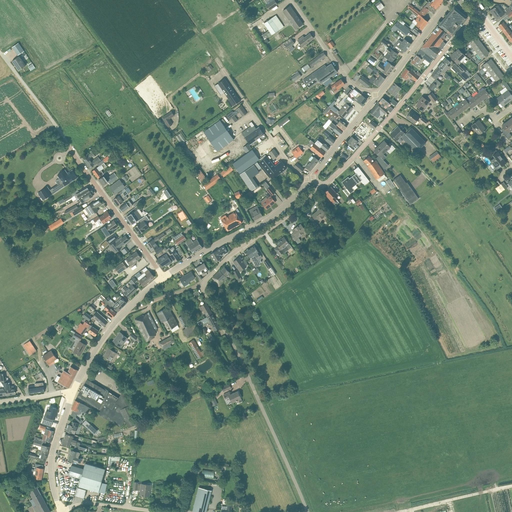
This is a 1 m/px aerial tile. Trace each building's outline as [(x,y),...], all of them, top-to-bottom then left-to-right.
[(274,0),(268,4),(266,6),(269,10),(278,4),(274,0)] [(420,12),(420,13),(424,16),(429,10),(433,13),(436,9),(444,0),(443,0),(432,0),(430,3),(428,1),(420,12)] [(423,15),(410,4),(407,8),(418,17),(415,20),(414,19),(412,22),(415,25),(422,30),(428,22),(422,17),(423,15)] [(498,5),(491,10),(494,15),(494,16),(496,19),(498,18),(500,20),(502,19),(509,11),(511,10),(509,9),(508,7),(505,10),(503,11),(498,5)] [(286,9),(282,11),(291,22),(295,29),(299,27),(303,24),(290,6),(286,9)] [(439,25),(452,36),(467,17),(454,6),(442,21),(439,25)] [(503,21),(498,25),(503,31),(511,25),(511,24),(509,26),(507,27),(505,24),(508,22),(507,20),(511,15),(511,8),(511,10),(509,11),(502,19),(503,18),(505,21),(503,22),(503,21)] [(264,23),(272,35),(284,26),(276,15),(264,23)] [(399,19),(397,21),(409,30),(411,28),(399,19)] [(397,21),(393,26),(406,36),(410,31),(409,31),(409,30),(397,21)] [(418,35),(422,30),(415,25),(412,30),(418,35)] [(503,31),(507,37),(511,33),(511,32),(511,26),(511,25),(503,31)] [(420,50),(417,53),(430,63),(433,60),(446,44),(442,41),(445,37),(444,36),(447,33),(438,26),(432,33),(433,33),(420,50)] [(303,36),(299,39),(297,40),(302,46),(313,38),(310,33),(304,38),(303,36)] [(469,43),(473,48),(480,42),(478,39),(476,37),(477,37),(476,37),(469,43)] [(285,46),(290,51),(294,48),(292,45),(295,43),(291,38),(286,42),(288,43),(285,46)] [(405,52),(411,44),(404,39),(401,42),(398,40),(393,47),(402,53),(404,51),(405,52)] [(473,48),(477,53),(485,48),(482,44),(482,45),(480,43),(481,42),(480,42),(473,48)] [(18,43),(12,47),(18,55),(24,51),(18,43)] [(385,56),(388,58),(392,61),(397,54),(391,49),(388,47),(386,51),(388,52),(385,56)] [(485,48),(477,53),(481,59),(489,53),(486,50),(484,48),(485,48)] [(450,56),(454,60),(457,63),(459,60),(462,62),(467,57),(464,55),(458,49),(454,54),(453,53),(450,56)] [(324,52),(319,55),(308,62),(311,67),(327,56),(324,52)] [(417,55),(411,62),(417,66),(422,59),(417,55)] [(19,56),(12,61),(19,71),(26,66),(19,56)] [(445,58),(439,66),(446,72),(450,67),(451,67),(448,65),(450,62),(445,58)] [(495,65),(492,61),(492,62),(490,59),(483,65),(487,70),(495,65)] [(376,67),(388,75),(394,67),(389,62),(385,67),(379,63),(376,67)] [(321,67),(303,80),(309,88),(319,81),(321,83),(323,82),(326,86),(333,81),(330,77),(337,72),(331,63),(327,67),(325,65),(321,67)] [(454,63),(450,67),(458,74),(465,81),(468,77),(463,72),(461,70),(460,69),(458,67),(454,63)] [(370,73),(371,71),(372,70),(376,73),(378,71),(370,65),(366,70),(370,73)] [(492,76),(499,70),(497,67),(496,67),(495,65),(487,70),(492,76)] [(431,75),(435,78),(436,79),(439,75),(438,74),(442,69),(438,66),(431,75)] [(411,77),(416,81),(419,77),(416,74),(411,71),(411,72),(406,68),(400,76),(406,80),(409,76),(411,77)] [(495,81),(503,75),(501,72),(500,72),(499,70),(492,76),(491,76),(495,81)] [(372,82),(379,87),(385,79),(380,74),(376,80),(375,79),(372,82)] [(362,76),(361,77),(358,81),(367,88),(371,83),(362,76)] [(225,79),(214,86),(218,90),(221,88),(233,106),(240,101),(225,79)] [(345,84),(341,79),(334,84),(331,86),(335,93),(339,90),(338,89),(345,84)] [(502,83),(508,90),(497,98),(503,106),(505,104),(511,99),(511,100),(511,99),(511,95),(509,92),(511,90),(505,81),(502,83)] [(394,96),(399,90),(401,88),(394,83),(388,91),(394,96)] [(484,88),(478,93),(483,99),(489,95),(484,88)] [(357,101),(358,102),(362,105),(367,99),(354,89),(351,93),(359,99),(357,101)] [(428,96),(432,100),(433,102),(437,99),(435,97),(432,93),(428,96)] [(478,93),(472,97),(477,104),(483,99),(478,93)] [(416,106),(420,109),(423,111),(425,108),(424,107),(428,101),(422,96),(418,102),(418,103),(416,106)] [(382,97),(379,102),(388,110),(390,112),(393,109),(390,106),(389,108),(387,106),(390,103),(382,97)] [(465,99),(470,106),(472,108),(477,104),(472,97),(467,101),(465,99)] [(338,113),(340,114),(344,117),(349,110),(350,111),(352,108),(350,106),(353,103),(347,98),(344,101),(346,103),(338,113)] [(465,99),(459,104),(464,110),(470,106),(465,99)] [(378,102),(370,112),(377,118),(380,115),(382,116),(383,115),(384,116),(388,110),(379,102),(378,102)] [(459,104),(453,108),(458,114),(464,110),(459,104)] [(331,108),(330,109),(336,113),(338,110),(331,105),(329,107),(331,108)] [(226,115),(229,119),(239,112),(242,116),(247,113),(241,106),(233,112),(232,111),(226,115)] [(447,112),(448,112),(452,119),(458,114),(453,108),(447,112)] [(325,115),(339,127),(343,131),(347,126),(340,120),(339,122),(336,119),(339,115),(336,113),(330,109),(325,115)] [(172,111),(162,117),(168,127),(173,124),(169,119),(175,115),(172,111)] [(406,117),(415,124),(419,118),(411,111),(406,117)] [(288,117),(278,124),(280,127),(290,119),(288,117)] [(220,120),(203,132),(217,151),(234,139),(220,120)] [(472,125),(475,129),(479,135),(486,129),(479,120),(472,125)] [(372,121),(368,124),(374,129),(377,125),(372,121)] [(503,132),(506,136),(508,139),(511,135),(509,132),(511,129),(511,126),(507,121),(502,125),(506,130),(503,132)] [(251,122),(249,123),(251,126),(242,133),(250,144),(264,134),(259,127),(256,129),(251,122)] [(333,130),(339,135),(343,131),(333,123),(331,122),(326,129),(331,133),(332,131),(330,129),(331,126),(334,129),(333,130)] [(356,133),(354,135),(361,140),(365,136),(363,134),(364,133),(365,132),(366,130),(361,125),(359,127),(355,132),(356,133)] [(391,134),(397,140),(401,137),(416,152),(426,143),(412,128),(403,136),(402,135),(403,133),(398,128),(391,134)] [(325,140),(331,145),(335,140),(329,135),(331,134),(326,130),(322,134),(327,137),(325,140)] [(349,138),(345,143),(346,144),(345,144),(353,151),(355,148),(354,147),(359,140),(356,137),(355,139),(352,136),(350,138),(349,138)] [(318,140),(315,143),(320,147),(326,151),(330,147),(324,142),(323,144),(318,140)] [(384,141),(374,150),(379,156),(381,158),(384,155),(383,154),(391,147),(384,141)] [(310,148),(321,157),(326,152),(320,147),(315,143),(314,143),(310,148)] [(299,147),(292,152),(296,156),(302,151),(299,147)] [(94,165),(101,161),(98,157),(93,160),(91,158),(93,156),(94,157),(99,153),(95,148),(90,151),(91,153),(83,159),(90,168),(94,165)] [(253,148),(233,163),(240,173),(260,158),(253,148)] [(274,149),(270,152),(274,158),(278,155),(274,149)] [(490,160),(492,163),(495,167),(500,164),(501,166),(504,165),(504,164),(503,164),(502,163),(505,161),(497,152),(496,150),(491,153),(495,157),(490,160)] [(429,157),(433,162),(441,157),(437,151),(429,157)] [(260,163),(269,175),(272,179),(287,168),(282,161),(275,167),(267,157),(266,155),(260,159),(261,161),(260,163)] [(367,166),(370,170),(377,179),(385,174),(375,160),(374,161),(369,155),(363,161),(368,165),(367,166)] [(92,171),(98,178),(104,174),(101,170),(107,166),(104,163),(110,159),(108,156),(99,162),(101,165),(92,171)] [(314,156),(309,163),(306,167),(310,171),(319,160),(314,156)] [(379,156),(376,158),(384,169),(388,165),(383,159),(381,158),(379,156)] [(304,169),(297,163),(294,166),(301,172),(304,169)] [(252,165),(240,173),(252,190),(258,185),(256,182),(252,177),(259,172),(256,167),(253,164),(252,165)] [(221,173),(224,176),(233,169),(230,165),(221,173)] [(50,190),(47,187),(41,191),(46,198),(52,194),(77,177),(72,170),(70,171),(71,172),(68,174),(65,170),(62,172),(62,171),(59,173),(59,174),(57,175),(60,178),(56,181),(58,184),(50,190)] [(342,182),(350,193),(354,190),(352,188),(361,181),(364,185),(369,181),(362,172),(358,175),(356,173),(349,178),(348,177),(342,182)] [(104,176),(99,179),(103,185),(108,182),(109,184),(118,178),(114,173),(109,177),(106,174),(104,176)] [(221,179),(218,175),(203,185),(206,189),(221,179)] [(397,177),(393,180),(407,200),(416,194),(407,182),(403,185),(397,177)] [(120,180),(113,184),(109,187),(113,192),(113,193),(115,194),(125,187),(120,180)] [(76,193),(79,198),(92,190),(91,188),(89,189),(87,187),(83,189),(76,193)] [(270,187),(267,189),(271,195),(275,193),(270,187)] [(324,193),(328,196),(335,205),(339,202),(333,196),(336,193),(331,187),(324,193)] [(122,190),(118,193),(119,195),(114,200),(118,205),(123,201),(121,198),(125,196),(123,193),(123,192),(126,195),(130,192),(127,188),(123,191),(122,190)] [(92,190),(79,198),(82,203),(88,199),(93,196),(91,194),(93,192),(92,190)] [(61,199),(62,203),(72,198),(70,194),(61,199)] [(260,201),(263,205),(267,209),(275,202),(270,196),(267,198),(266,197),(260,201)] [(141,198),(133,204),(135,207),(144,201),(141,198)] [(93,203),(85,208),(90,216),(98,211),(96,208),(102,204),(99,199),(93,203)] [(133,205),(129,200),(119,208),(123,212),(129,207),(129,208),(133,205)] [(65,211),(67,214),(78,208),(76,204),(65,211)] [(130,211),(130,212),(130,211),(131,213),(126,217),(132,224),(137,221),(136,220),(143,215),(139,209),(137,206),(130,211)] [(249,210),(254,220),(263,216),(257,206),(249,210)] [(74,210),(70,212),(72,216),(83,210),(81,207),(74,211),(74,210)] [(311,215),(315,219),(317,222),(326,214),(321,207),(321,208),(319,207),(317,210),(311,215)] [(95,222),(97,221),(101,226),(112,218),(107,211),(103,214),(104,214),(99,218),(99,216),(94,220),(95,222)] [(221,220),(225,226),(227,231),(242,223),(236,212),(221,220)] [(140,223),(134,227),(139,234),(145,229),(149,227),(145,222),(150,219),(146,215),(138,220),(140,223)] [(60,220),(48,227),(50,231),(62,223),(62,222),(60,220)] [(118,226),(114,220),(107,225),(101,228),(107,236),(113,232),(112,230),(118,226)] [(312,223),(318,230),(320,228),(314,221),(312,223)] [(291,235),(298,243),(300,241),(300,240),(298,236),(306,230),(304,228),(301,224),(298,226),(294,228),(295,228),(292,231),(294,233),(291,235)] [(151,237),(150,238),(146,240),(148,243),(147,244),(152,251),(158,247),(155,242),(166,234),(164,232),(160,235),(158,236),(153,240),(151,237)] [(115,242),(112,244),(114,247),(116,250),(117,251),(120,249),(119,247),(120,247),(125,243),(129,240),(125,235),(122,238),(121,237),(117,240),(115,242)] [(186,239),(183,235),(175,241),(177,244),(186,239)] [(279,247),(275,250),(279,255),(283,252),(284,253),(288,250),(289,250),(292,247),(284,237),(276,243),(279,247)] [(186,243),(193,253),(202,247),(197,239),(193,242),(192,240),(186,243)] [(254,245),(250,248),(256,258),(257,259),(260,263),(262,262),(260,260),(261,259),(261,258),(262,258),(262,257),(261,256),(261,255),(260,255),(259,253),(254,245)] [(224,246),(211,254),(215,262),(221,258),(220,257),(228,252),(224,246)] [(246,251),(248,255),(250,258),(256,267),(260,264),(260,263),(257,259),(256,258),(250,248),(246,251)] [(170,249),(166,252),(169,255),(170,255),(174,262),(180,258),(175,251),(172,253),(170,249)] [(135,261),(140,257),(136,252),(126,259),(126,258),(123,260),(128,266),(128,267),(131,265),(136,262),(135,261)] [(166,254),(161,257),(157,260),(159,263),(159,264),(160,264),(162,267),(168,263),(169,264),(172,262),(166,254)] [(247,266),(240,257),(233,262),(240,271),(247,266)] [(114,267),(118,272),(128,266),(123,260),(114,267)] [(205,273),(209,270),(204,263),(196,268),(200,274),(204,272),(205,273)] [(146,274),(139,281),(140,282),(143,286),(154,277),(150,272),(146,267),(143,270),(146,274)] [(213,281),(219,286),(223,282),(222,281),(224,279),(225,280),(227,278),(226,277),(231,273),(224,267),(220,271),(219,271),(212,278),(215,280),(213,281)] [(191,271),(180,279),(184,286),(189,283),(189,282),(195,278),(191,271)] [(122,290),(125,293),(128,297),(137,289),(135,288),(137,286),(131,279),(129,282),(132,285),(127,289),(125,287),(122,290)] [(111,299),(108,301),(113,306),(117,310),(118,311),(127,303),(121,297),(118,300),(119,301),(117,303),(116,302),(115,303),(111,299)] [(107,313),(112,318),(116,313),(115,312),(117,310),(113,306),(108,301),(105,298),(101,303),(105,307),(104,308),(108,312),(107,313)] [(206,303),(202,306),(199,307),(202,311),(204,310),(207,316),(212,313),(206,303)] [(170,306),(157,313),(159,317),(162,322),(163,322),(168,330),(174,327),(178,325),(178,324),(174,317),(170,311),(172,310),(170,306)] [(93,317),(100,323),(103,326),(108,321),(97,312),(93,317)] [(135,320),(137,324),(147,341),(154,337),(153,334),(156,332),(155,330),(157,329),(151,317),(149,313),(144,315),(143,315),(135,320)] [(179,317),(181,322),(183,325),(190,322),(187,315),(186,316),(185,314),(179,317)] [(204,325),(207,323),(210,322),(215,330),(220,328),(212,314),(208,317),(201,320),(204,325)] [(236,322),(232,315),(227,319),(231,326),(236,322)] [(76,330),(82,335),(84,332),(86,329),(87,328),(90,329),(88,331),(95,336),(99,331),(95,328),(92,326),(89,324),(89,325),(88,323),(85,321),(81,327),(80,325),(76,330)] [(185,329),(183,329),(187,337),(194,334),(190,326),(188,327),(187,326),(185,327),(185,328),(185,329)] [(113,341),(117,344),(121,348),(128,339),(121,333),(117,338),(116,337),(113,341)] [(174,341),(171,336),(159,343),(162,348),(174,341)] [(193,339),(189,342),(199,359),(203,356),(201,352),(194,341),(193,339)] [(25,344),(32,354),(37,351),(30,341),(25,344)] [(73,352),(75,353),(80,356),(86,345),(79,341),(73,352)] [(104,356),(108,359),(110,360),(115,352),(108,348),(106,351),(107,351),(104,356)] [(48,353),(53,361),(57,359),(51,350),(48,353)] [(43,356),(48,364),(53,361),(48,353),(43,356)] [(62,373),(74,379),(78,370),(71,366),(68,372),(63,370),(62,373)] [(34,376),(36,379),(40,376),(41,378),(44,377),(40,370),(37,371),(39,374),(34,376)] [(57,376),(54,380),(57,382),(69,388),(74,379),(62,373),(60,377),(57,375),(57,376)] [(120,426),(125,419),(129,427),(138,423),(123,391),(119,398),(90,380),(90,381),(87,379),(77,396),(101,411),(99,414),(120,426)] [(6,382),(1,383),(2,384),(2,385),(4,387),(5,389),(5,390),(5,392),(6,395),(15,394),(14,388),(14,389),(13,386),(10,386),(9,382),(6,382)] [(28,386),(29,388),(29,393),(44,391),(43,382),(35,383),(35,385),(28,386)] [(237,401),(238,403),(242,401),(241,399),(241,398),(238,391),(231,394),(229,392),(223,395),(225,399),(229,397),(231,403),(237,401)] [(75,400),(72,408),(74,409),(73,412),(77,414),(78,414),(81,413),(81,412),(82,411),(88,414),(90,408),(84,404),(81,403),(80,402),(75,400)] [(44,415),(43,420),(52,423),(54,419),(55,419),(58,409),(50,407),(47,416),(44,415)] [(67,431),(71,432),(74,433),(76,427),(78,428),(80,423),(72,421),(71,425),(69,424),(67,431)] [(45,431),(44,435),(52,438),(54,431),(45,429),(46,427),(40,425),(39,429),(45,431)] [(65,433),(64,439),(76,442),(77,439),(73,438),(74,436),(65,433)] [(33,439),(31,447),(32,447),(33,444),(40,446),(42,442),(33,439)] [(75,445),(75,446),(74,449),(82,451),(83,448),(79,447),(80,443),(76,442),(64,439),(62,444),(71,446),(71,444),(75,445)] [(43,452),(48,453),(50,447),(42,444),(40,449),(44,450),(43,452)] [(41,458),(46,460),(48,453),(43,452),(44,450),(40,449),(39,454),(42,455),(41,458)] [(68,460),(80,463),(81,458),(78,458),(80,452),(71,449),(69,453),(70,453),(68,460)] [(69,469),(68,469),(70,471),(69,475),(81,478),(79,486),(79,487),(77,487),(75,495),(84,498),(86,489),(86,488),(98,492),(104,469),(85,463),(84,469),(71,465),(70,469),(69,469)] [(35,478),(41,479),(43,469),(42,468),(43,465),(35,464),(34,471),(36,471),(35,478)] [(201,477),(213,479),(215,471),(203,469),(201,477)] [(141,484),(140,490),(140,495),(142,495),(142,496),(146,496),(149,496),(150,491),(151,485),(141,484)] [(37,487),(32,489),(29,491),(37,505),(34,507),(36,511),(49,511),(51,511),(50,511),(37,487)] [(198,487),(194,507),(193,511),(194,511),(206,511),(211,490),(198,487)]
